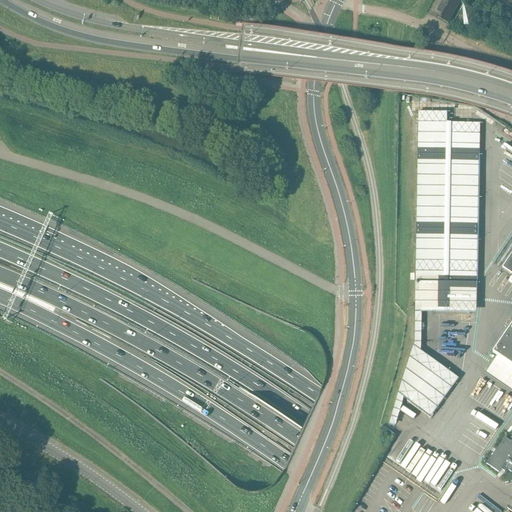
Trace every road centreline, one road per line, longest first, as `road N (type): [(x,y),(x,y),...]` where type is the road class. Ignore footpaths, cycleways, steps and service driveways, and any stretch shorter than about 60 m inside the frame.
road 1 (motorway): [(463,511),(378,437),(269,360),(124,278),(0,221)]
road 2 (secondary): [(294,511),(351,353),(351,253),(312,93),(335,0)]
road 3 (motorway): [(428,511),(247,376),(0,249)]
road 4 (motorway): [(0,274),(235,394),(391,511)]
road 5 (motorway): [(0,295),(210,408),(352,511)]
road 6 (secondary): [(2,0),(99,38),(236,58),(301,58)]
road 7 (secondary): [(301,58),(122,26),(37,0)]
road 8 (secondary): [(511,96),(301,58)]
road 9 (unclassified): [(141,511),(0,421)]
road 10 (unknown): [(501,221),(488,120),(452,107)]
